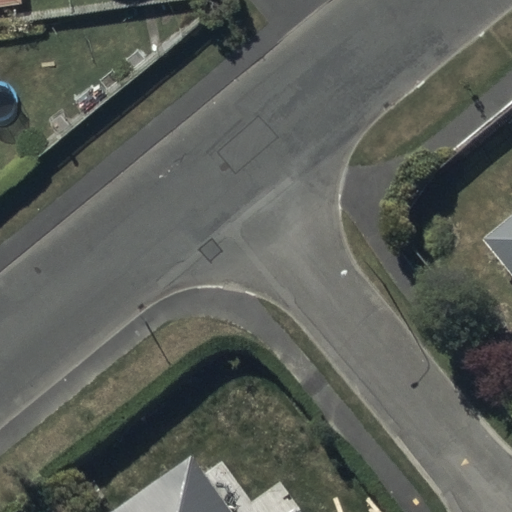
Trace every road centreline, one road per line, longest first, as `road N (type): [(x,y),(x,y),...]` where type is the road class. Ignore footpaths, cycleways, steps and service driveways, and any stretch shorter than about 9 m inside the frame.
road 1 (residential): [(226,170),(505,511)]
road 2 (unclassified): [(226,170),(0,353)]
road 3 (unclassified): [(434,0),(226,170)]
